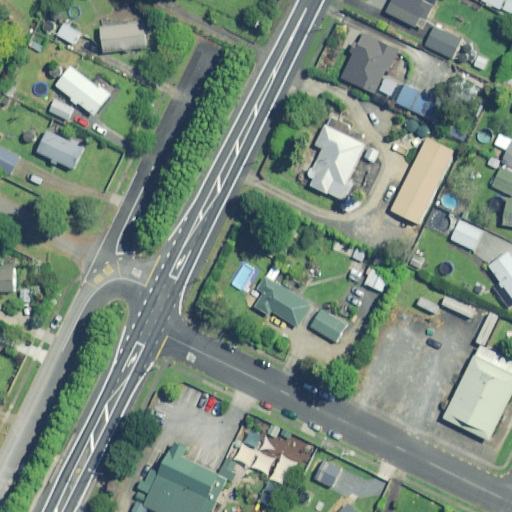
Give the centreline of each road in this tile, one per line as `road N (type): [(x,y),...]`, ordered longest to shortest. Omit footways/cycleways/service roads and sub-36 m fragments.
road 1 (unclassified): [(157,313),(182,341),(510,502)]
road 2 (primary): [(157,313),(310,0)]
road 3 (residential): [(120,278),(84,304),(0,480)]
road 4 (residential): [(202,67),(120,234),(120,278)]
road 5 (primary): [(55,511),(157,313)]
